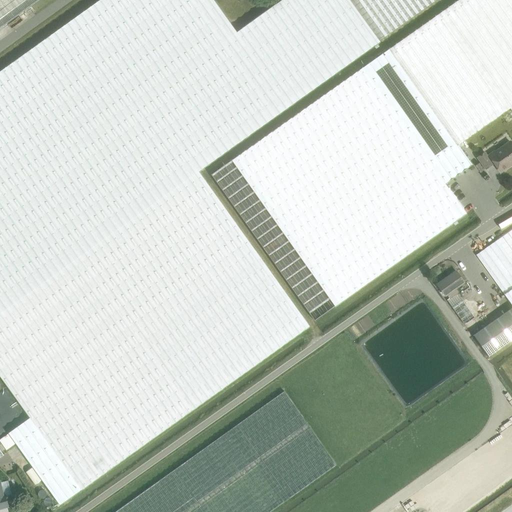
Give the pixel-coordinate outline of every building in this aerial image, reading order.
[(213,0),(100,0),(0,72),(0,376),(30,419),(0,440),(0,442),(6,451),(16,444),(58,503),(236,376),(303,329),(308,325),(198,170),(202,168),(380,41),(349,0),(282,0),(237,33),(213,0)] [(0,0),(0,28),(39,0),(0,0)] [(349,0),(380,41),(437,0),(349,0)] [(511,0),(459,0),(389,50),(458,146),(510,109),(511,111),(511,0)] [(212,175),(315,320),(466,213),(445,184),(450,180),(471,165),(458,146),(389,50),(368,64),(293,117),(212,175)] [(495,152),(491,155),(489,156),(489,157),(488,158),(484,153),(478,158),(486,169),(493,164),(491,162),(493,161),(500,172),(511,164),(511,144),(510,142),(496,152),(495,152)] [(511,230),(466,263),(483,288),(495,305),(511,292),(511,230)] [(450,299),(458,293),(456,290),(465,283),(456,271),(437,284),(446,297),(448,296),(450,299)] [(511,308),(474,335),(489,357),(511,340),(511,308)] [(115,511),(271,511),(337,465),(284,392),(115,511)] [(0,509),(8,507),(5,495),(6,495),(6,496),(12,494),(9,481),(0,483),(0,481),(0,509)]
